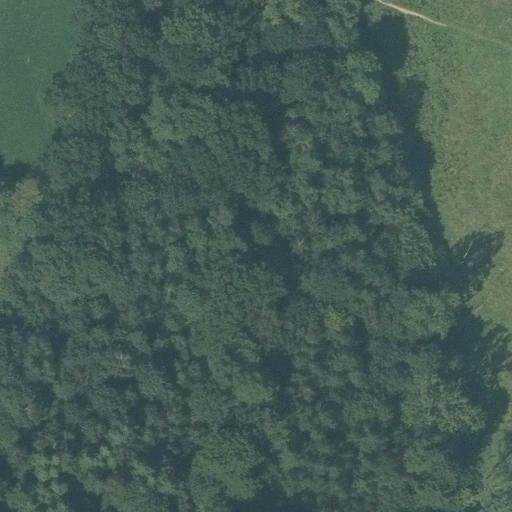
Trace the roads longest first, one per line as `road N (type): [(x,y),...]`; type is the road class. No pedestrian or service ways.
road 1 (track): [(230,511),(221,191),(207,93),(177,0)]
road 2 (track): [(0,348),(55,238),(132,0)]
